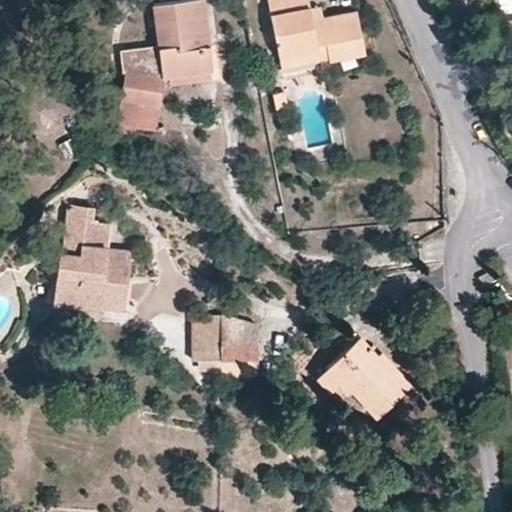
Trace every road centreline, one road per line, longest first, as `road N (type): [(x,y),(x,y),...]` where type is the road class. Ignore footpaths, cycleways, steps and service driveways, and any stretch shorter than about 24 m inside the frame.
road 1 (residential): [(498,511),(463,277),(467,245),(502,193)]
road 2 (unknown): [(467,245),(343,269),(297,253),(258,211)]
road 3 (residential): [(502,193),(462,128),(405,0)]
